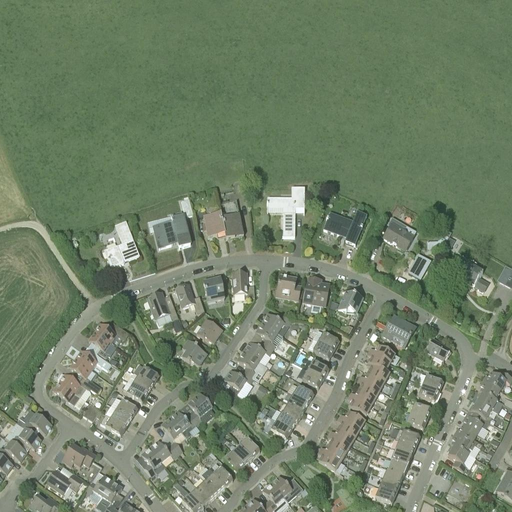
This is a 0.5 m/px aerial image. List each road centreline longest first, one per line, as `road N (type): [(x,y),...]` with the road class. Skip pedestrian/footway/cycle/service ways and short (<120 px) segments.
road 1 (residential): [(384,293),(310,440),(266,466),(222,511)]
road 2 (residential): [(121,463),(159,406),(211,379),(262,300),(265,261)]
road 3 (residential): [(265,261),(205,265),(94,307)]
road 4 (residential): [(411,511),(470,361)]
road 5 (residential): [(71,426),(39,401),(37,382),(94,307)]
road 6 (unclassified): [(0,229),(40,227),(94,307)]
road 7 (residential): [(384,293),(314,265),(265,261)]
